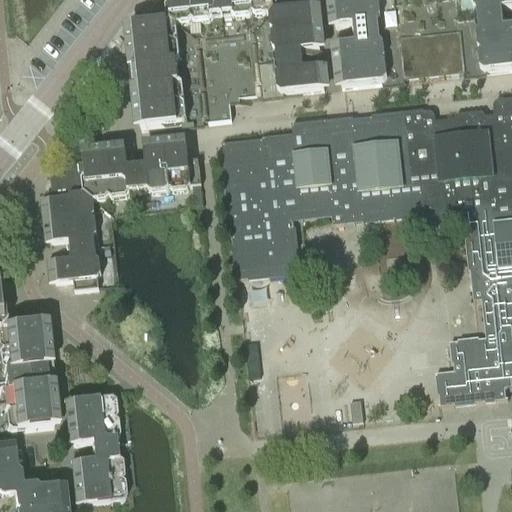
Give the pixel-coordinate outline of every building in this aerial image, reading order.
[(166,23),(178,32),(190,30),(192,27),(195,30),(210,28),(213,24),(232,22),(236,25),(251,24),(253,21),(256,23),(268,22),(269,22),(278,11),(277,11),(276,0),(167,0),(169,7),(168,8),(165,11),(167,23),(166,23)] [(511,0),(325,0),(329,32),(353,30),(355,48),(331,50),(336,93),(511,74),(511,30),(504,32),(503,23),(502,14),(511,12),(511,0)] [(278,11),(269,22),(270,23),(271,35),(274,37),(271,40),(273,55),(277,59),(279,77),(276,81),(278,96),(282,99),(330,94),(328,71),(304,74),(303,65),(302,56),(326,53),(321,11),(294,13),(293,13),(290,10),(279,11),(278,11)] [(178,32),(166,23),(166,24),(154,25),(152,28),(151,29),(125,32),(130,74),(136,74),(138,92),(132,93),(136,135),(204,128),(201,105),(185,107),(183,91),(179,88),(177,69),(181,65),(179,51),(176,48),(178,45),(177,33),(178,32)] [(230,47),(230,38),(219,39),(220,48),(200,50),(204,87),(255,81),(251,45),(230,47)] [(511,102),(499,104),(498,104),(496,105),(495,106),(494,107),(494,108),(493,109),(493,111),(494,119),(486,120),(485,119),(485,118),(483,117),(481,116),(459,118),(458,119),(457,119),(456,120),(455,121),(454,122),(454,123),(436,125),(435,121),(435,119),(434,118),(433,117),(432,116),(431,115),(430,115),(428,115),(394,119),(394,118),(392,118),(393,120),(373,122),(373,120),(372,120),(372,122),(354,124),(353,122),(352,122),(353,124),(323,127),(323,125),(322,125),(322,127),(293,130),(292,129),(291,129),(293,141),(264,144),(263,142),(262,142),(263,144),(222,148),(237,286),(238,286),(238,284),(269,281),(269,283),(270,283),(270,281),(298,278),(298,280),(299,280),(293,223),(302,222),(302,224),(303,224),(303,222),(332,219),(333,229),(345,228),(344,221),(352,220),(353,223),(354,223),(363,222),(363,228),(364,228),(364,226),(393,223),(394,224),(395,224),(395,222),(424,219),(424,221),(425,221),(425,219),(464,215),(467,243),(465,243),(465,245),(467,244),(470,273),(469,274),(469,275),(475,274),(476,283),(475,283),(476,285),(479,284),(480,293),(472,293),(474,306),(484,304),(487,334),(485,334),(485,335),(487,335),(488,343),(449,347),(450,348),(451,348),(454,377),(435,379),(435,380),(437,380),(440,410),(438,410),(438,411),(508,404),(508,403),(506,403),(505,394),(506,393),(506,392),(505,384),(511,383),(511,102)] [(230,109),(225,109),(221,105),(221,103),(206,105),(208,128),(232,125),(230,109)] [(88,201),(94,205),(107,203),(109,200),(112,203),(127,201),(131,197),(149,195),(154,198),(167,197),(170,194),(173,196),(187,195),(191,190),(201,189),(198,165),(188,166),(186,142),(143,147),(146,171),(128,173),(125,149),(82,153),(83,166),(84,166),(88,201)] [(84,166),(83,166),(63,168),(50,183),(52,203),(53,205),(88,201),(84,166)] [(53,205),(52,203),(40,205),(45,248),(69,245),(71,263),(47,266),(50,288),(73,285),(74,296),(99,293),(98,283),(101,279),(100,264),(95,260),(93,242),(97,238),(95,224),(92,221),(95,218),(93,206),(94,205),(88,201),(53,205)] [(5,328),(0,337),(0,353),(0,354),(0,355),(0,372),(4,376),(6,394),(3,398),(4,412),(8,415),(5,419),(6,433),(11,436),(58,431),(53,388),(48,389),(46,371),(52,370),(47,327),(21,330),(17,327),(5,328)] [(257,347),(245,348),(249,382),(261,381),(257,347)] [(121,507),(125,502),(124,488),(121,485),(123,482),(121,467),(117,464),(116,455),(117,455),(117,454),(116,454),(115,445),(118,441),(117,427),(114,424),(116,421),(115,406),(110,403),(62,408),(67,451),(91,448),(92,457),(93,466),(69,469),(74,511),(121,507)] [(350,406),(352,427),(363,426),(360,405),(350,406)] [(0,502),(12,501),(13,502),(22,490),(20,478),(17,475),(16,474),(14,448),(0,449),(0,502)] [(23,491),(22,490),(13,502),(14,502),(14,511),(67,511),(65,490),(39,492),(38,492),(35,489),(23,491)]
